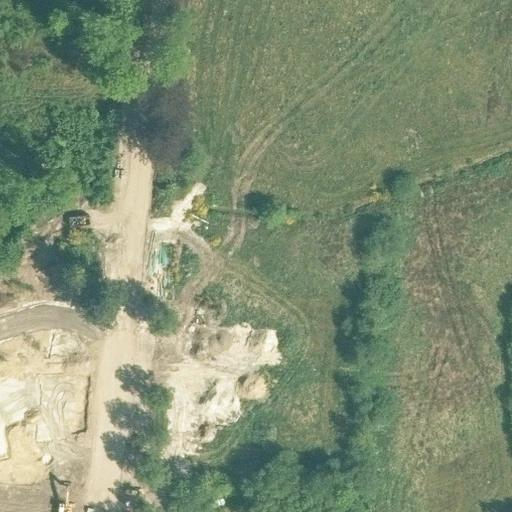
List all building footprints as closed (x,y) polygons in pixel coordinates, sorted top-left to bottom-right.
[(8,0),(3,48),(33,52),(39,0),(8,0)] [(65,25),(60,65),(98,69),(105,14),(82,11),(80,27),(65,25)] [(5,143),(0,156),(0,158),(24,168),(44,119),(19,109),(10,131),(5,130),(18,136),(14,147),(5,143)] [(72,170),(71,186),(101,188),(105,137),(75,134),(74,158),(82,159),(81,170),(72,170)] [(72,218),(21,238),(29,259),(43,254),(48,268),(86,254),(72,218)] [(47,376),(43,415),(58,417),(56,432),(83,434),(87,379),(47,376)]
